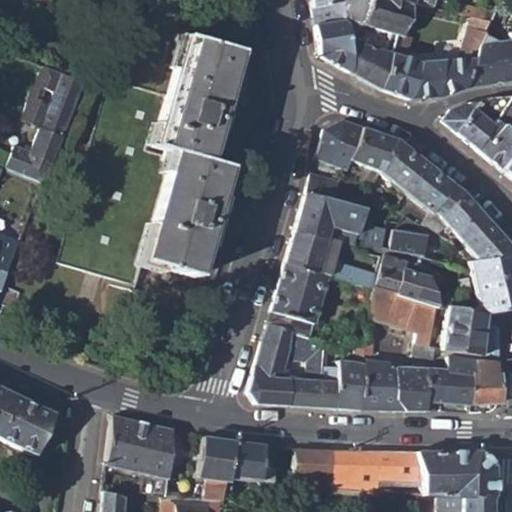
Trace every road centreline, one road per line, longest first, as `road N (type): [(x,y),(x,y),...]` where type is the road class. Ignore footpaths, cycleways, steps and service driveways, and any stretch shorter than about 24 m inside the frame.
road 1 (residential): [(207,420),(294,133),(295,85)]
road 2 (residential): [(511,434),(370,435),(207,420)]
road 3 (residential): [(408,127),(511,211)]
road 4 (residential): [(295,85),(334,92),(408,127)]
